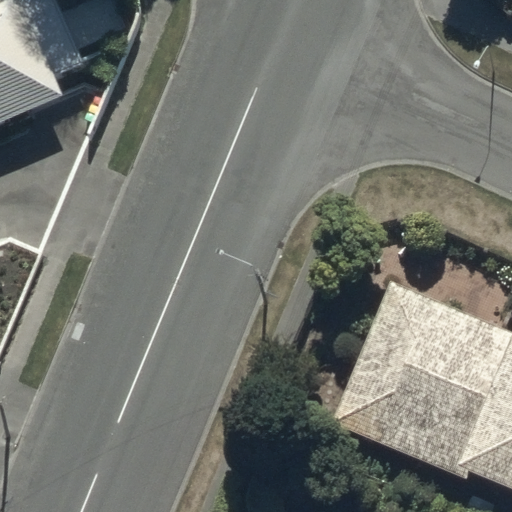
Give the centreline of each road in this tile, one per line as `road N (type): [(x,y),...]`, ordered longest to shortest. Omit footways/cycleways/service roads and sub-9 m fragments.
road 1 (tertiary): [(81,511),(268,59)]
road 2 (residential): [(268,59),(511,156)]
